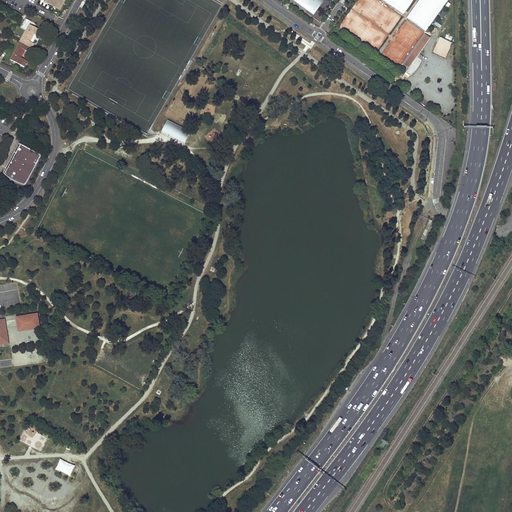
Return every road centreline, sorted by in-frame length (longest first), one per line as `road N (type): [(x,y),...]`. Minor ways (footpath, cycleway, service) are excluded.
road 1 (motorway): [(479,0),(478,145),(441,262),(369,388),(276,511)]
road 2 (motorway): [(304,511),(446,304),(511,140)]
road 3 (tertiary): [(447,213),(436,195),(441,137),(434,120),(266,0)]
road 4 (tertiary): [(0,219),(33,193),(54,151),(45,106)]
